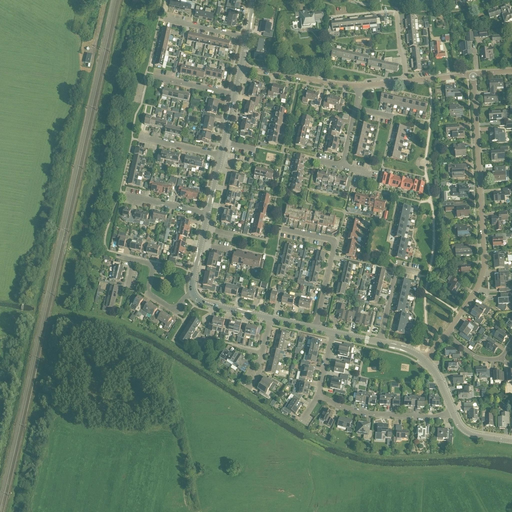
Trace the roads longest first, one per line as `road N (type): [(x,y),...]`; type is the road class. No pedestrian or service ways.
road 1 (residential): [(446,333),(485,259),(472,74)]
road 2 (residential): [(315,328),(333,241),(281,228)]
road 3 (residential): [(452,410),(368,413),(318,395)]
road 4 (residential): [(405,82),(394,13),(336,15)]
